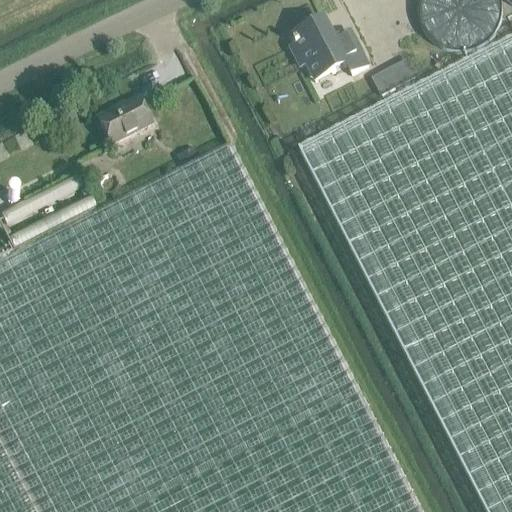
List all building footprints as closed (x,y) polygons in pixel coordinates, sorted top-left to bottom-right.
[(505,12),(505,11),(504,3),(503,0),(427,0),(428,1),(426,8),(427,16),(428,23),(431,31),(436,37),(442,42),(448,46),(456,49),(464,50),(470,50),(478,48),(485,45),(493,39),(498,32),(502,26),(504,18),(505,12)] [(325,20),(293,37),(298,46),(292,48),(302,68),(308,66),(317,83),(348,67),(353,77),(370,68),(352,33),(336,41),(325,20)] [(511,511),(511,41),(299,152),(305,165),(314,183),(484,511),(511,511)] [(115,109),(97,118),(112,147),(153,126),(139,99),(116,111),(115,109)] [(0,511),(417,511),(359,398),(239,164),(230,146),(0,264),(0,511)] [(195,148),(177,158),(183,169),(201,158),(195,148)]
